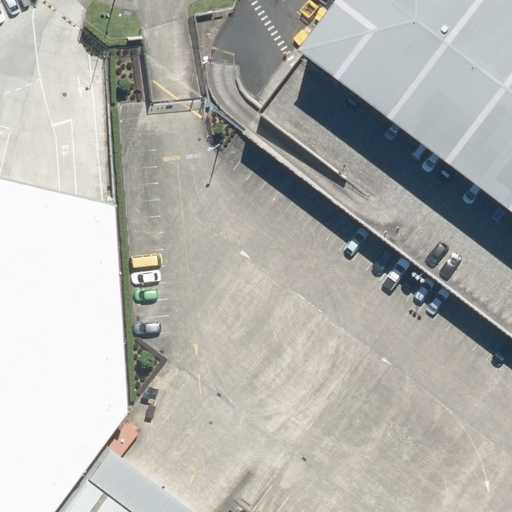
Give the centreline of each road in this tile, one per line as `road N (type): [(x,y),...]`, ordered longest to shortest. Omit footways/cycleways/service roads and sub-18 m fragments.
road 1 (unknown): [(225,216),(196,253),(181,295),(178,325),(189,357),(274,454),(342,511)]
road 2 (unknown): [(148,0),(225,216)]
road 3 (unknown): [(511,507),(356,354)]
road 4 (unknown): [(356,354),(225,216)]
